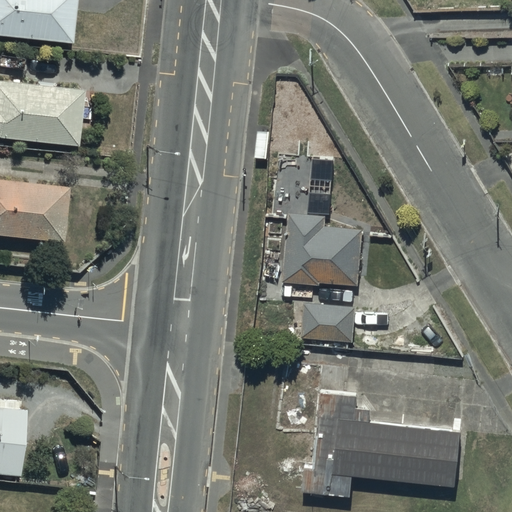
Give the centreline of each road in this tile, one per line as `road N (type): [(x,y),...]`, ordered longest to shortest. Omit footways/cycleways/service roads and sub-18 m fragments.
road 1 (residential): [(215,1),(312,14),(350,42),(511,307)]
road 2 (tertiary): [(180,327),(215,1)]
road 3 (tertiary): [(160,511),(180,327)]
road 4 (unclassified): [(0,307),(180,327)]
